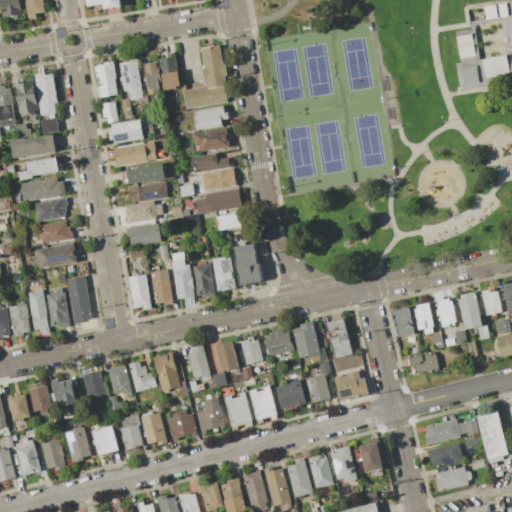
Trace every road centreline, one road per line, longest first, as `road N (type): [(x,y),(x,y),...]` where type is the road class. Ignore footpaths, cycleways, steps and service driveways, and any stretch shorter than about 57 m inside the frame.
road 1 (residential): [(0,511),(393,409)]
road 2 (residential): [(0,365),(321,298)]
road 3 (residential): [(71,53),(119,341)]
road 4 (residential): [(366,288),(415,511)]
road 5 (residential): [(232,0),(265,197)]
road 6 (residential): [(81,39),(235,15)]
road 7 (residential): [(381,284),(511,256)]
road 8 (residential): [(393,409),(511,379)]
